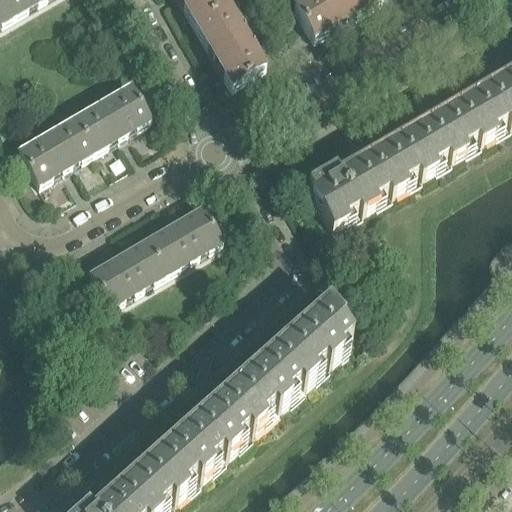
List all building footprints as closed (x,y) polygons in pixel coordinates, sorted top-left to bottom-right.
[(0,0),(0,1),(14,27),(60,0),(0,0)] [(173,0),(178,7),(195,37),(228,18),(217,0),(173,0)] [(323,0),(294,17),(313,51),(371,17),(361,0),(323,0)] [(361,0),(371,17),(400,0),(399,0),(361,0)] [(0,1),(0,35),(14,27),(0,1)] [(195,37),(231,99),(264,79),(228,18),(195,37)] [(511,80),(348,176),(342,167),(331,174),(333,178),(308,193),(313,203),(310,205),(331,242),(511,135),(511,80)] [(94,163),(126,144),(150,131),(130,97),(74,130),(94,163)] [(38,196),(71,177),(94,163),(74,130),(18,162),(38,196)] [(202,219),(169,238),(146,252),(166,286),(222,253),(202,219)] [(146,252),(114,270),(93,283),(93,282),(89,284),(111,318),(166,286),(146,252)] [(327,316),(106,511),(95,511),(93,509),(89,511),(178,511),(342,366),(339,362),(351,350),(338,336),(342,333),(327,316)]
